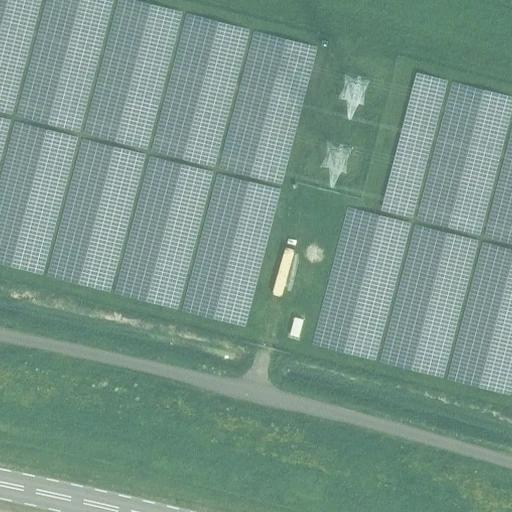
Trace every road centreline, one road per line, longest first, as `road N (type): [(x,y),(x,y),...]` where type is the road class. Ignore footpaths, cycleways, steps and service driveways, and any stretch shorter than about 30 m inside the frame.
road 1 (unclassified): [(511,465),(247,389),(0,337)]
road 2 (secondary): [(0,484),(127,511)]
